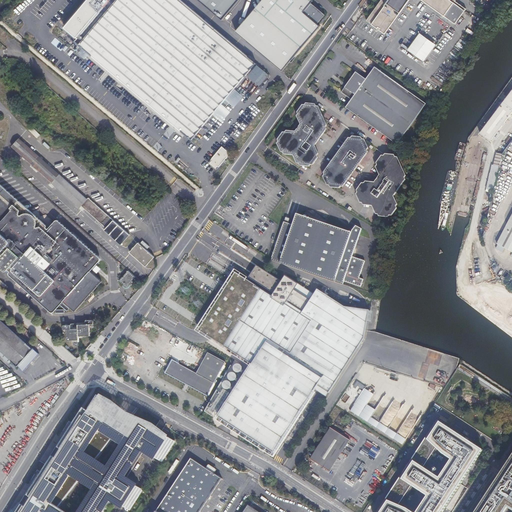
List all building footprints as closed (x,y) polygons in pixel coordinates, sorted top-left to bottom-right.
[(123,88),(146,108),(173,131),(176,128),(190,140),(255,64),(179,0),(86,0),(64,27),(77,37),(74,41),(77,44),(73,49),(75,51),(78,47),(79,48),(78,49),(123,88)] [(200,0),(223,19),(239,0),(200,0)] [(379,0),(365,21),(376,29),(376,28),(378,29),(378,30),(383,34),(407,0),(420,0),(454,24),(464,9),(454,1),(454,0),(379,0)] [(325,14),(311,3),(304,12),(318,23),(325,14)] [(423,61),(435,45),(418,33),(411,43),(406,50),(423,61)] [(350,100),(344,108),(396,144),(425,104),(373,67),(365,79),(355,72),(340,92),(345,96),(350,100)] [(144,111),(146,108),(123,88),(120,91),(144,111)] [(511,93),(481,135),(490,142),(511,114),(511,93)] [(303,104),(297,113),(302,123),(296,132),(284,131),(277,140),(282,151),(294,152),(298,162),(310,163),(317,154),(312,144),(325,125),(315,105),(303,104)] [(41,135),(33,127),(29,130),(37,139),(41,135)] [(362,138),(350,137),(333,160),(324,173),(329,184),(340,185),(366,149),(362,138)] [(11,146),(51,182),(58,174),(19,140),(16,140),(11,146)] [(217,168),(218,166),(228,152),(225,150),(227,146),(225,145),(222,148),(219,146),(209,160),(211,161),(209,162),(216,167),(217,168)] [(494,188),(502,154),(496,152),(493,164),(492,164),(484,199),(491,201),(494,188)] [(384,154),(377,164),(382,174),(375,183),(364,182),(357,191),(362,202),(374,203),(378,213),(390,214),(396,205),(391,195),(405,176),(395,156),(384,154)] [(472,166),(469,175),(475,177),(478,168),(472,166)] [(51,182),(50,182),(79,207),(81,205),(106,227),(104,229),(120,244),(129,234),(88,197),(86,199),(58,174),(51,182)] [(0,265),(4,269),(5,269),(7,268),(9,270),(9,271),(8,272),(9,273),(9,274),(49,310),(50,310),(51,310),(52,310),(53,310),(54,310),(54,309),(62,300),(74,311),(101,281),(89,270),(98,260),(99,259),(99,258),(98,257),(57,220),(55,220),(54,220),(53,221),(48,227),(0,184),(0,265)] [(283,222),(270,260),(342,284),(343,280),(361,286),(364,278),(360,277),(365,260),(352,255),(360,228),(354,226),(352,233),(296,214),(292,225),(283,222)] [(511,215),(497,244),(511,251),(511,215)] [(137,242),(129,252),(145,266),(153,256),(137,242)] [(187,261),(182,269),(183,269),(204,282),(208,276),(197,268),(187,262),(187,261)] [(251,364),(217,416),(266,448),(267,446),(273,450),(273,451),(273,452),(314,388),(325,396),(363,338),(364,331),(368,310),(344,306),(317,289),(313,294),(286,276),(289,276),(289,275),(285,275),(284,275),(288,278),(284,284),(258,267),(251,278),(277,295),(275,298),(260,288),(249,304),(224,289),(198,330),(251,364)] [(135,277),(128,270),(119,280),(123,284),(122,285),(122,286),(122,287),(122,288),(123,289),(124,289),(125,289),(127,289),(127,288),(128,288),(128,287),(128,286),(128,285),(135,277)] [(0,350),(22,371),(38,352),(27,342),(26,342),(0,319),(0,350)] [(66,332),(66,339),(77,338),(77,335),(88,334),(88,327),(92,326),(91,319),(84,320),(84,323),(77,324),(77,327),(69,328),(69,324),(63,324),(62,324),(60,326),(62,327),(62,332),(66,332)] [(171,359),(164,372),(206,395),(224,361),(206,352),(195,373),(194,372),(189,370),(171,359)] [(350,413),(405,444),(420,418),(412,413),(414,410),(404,404),(397,416),(388,410),(381,422),(373,417),(383,399),(364,388),(350,413)] [(32,498),(47,508),(51,502),(57,507),(80,478),(95,488),(79,511),(100,511),(110,497),(129,510),(143,489),(123,477),(141,448),(162,462),(175,441),(140,418),(128,436),(117,428),(113,426),(104,420),(114,405),(97,394),(88,408),(92,410),(91,412),(83,407),(58,447),(63,450),(57,458),(52,455),(27,494),(32,498)] [(441,511),(482,449),(449,427),(437,419),(425,437),(411,458),(399,477),(385,497),(375,511),(441,511)] [(348,440),(329,427),(309,459),(328,471),(348,440)] [(511,511),(511,453),(473,511),(511,511)] [(192,459),(157,511),(158,511),(200,511),(223,479),(215,474),(207,469),(192,459)] [(210,465),(207,469),(215,474),(217,470),(210,465)] [(65,511),(57,507),(51,502),(47,508),(32,498),(26,507),(21,503),(15,511),(65,511)]
